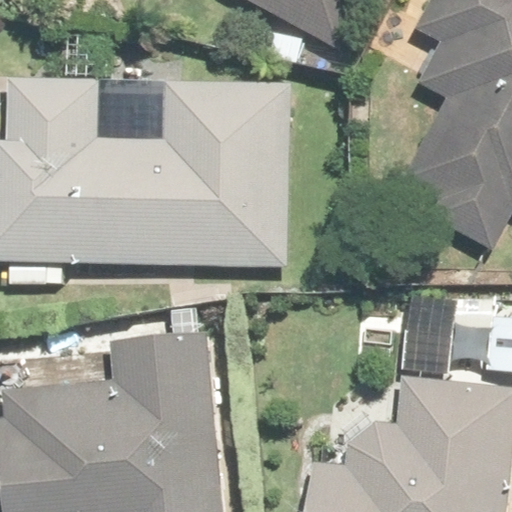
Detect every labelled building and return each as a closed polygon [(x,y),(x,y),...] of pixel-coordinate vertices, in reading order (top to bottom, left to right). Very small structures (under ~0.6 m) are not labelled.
[(373,0),(248,0),(346,52),(373,0)] [(511,0),(438,0),(421,34),(447,48),(425,91),(455,107),(404,203),(511,259),(511,0)] [(298,91),(176,89),(175,149),(103,148),(104,89),(18,87),(17,158),(0,157),(0,266),(294,273),(298,91)] [(511,325),(498,325),(496,378),(511,378),(511,325)] [(0,469),(10,468),(14,511),(229,511),(213,333),(119,342),(123,388),(0,399),(0,469)] [(511,511),(511,396),(412,387),(408,434),(371,430),(366,475),(323,471),(319,511),(511,511)]
